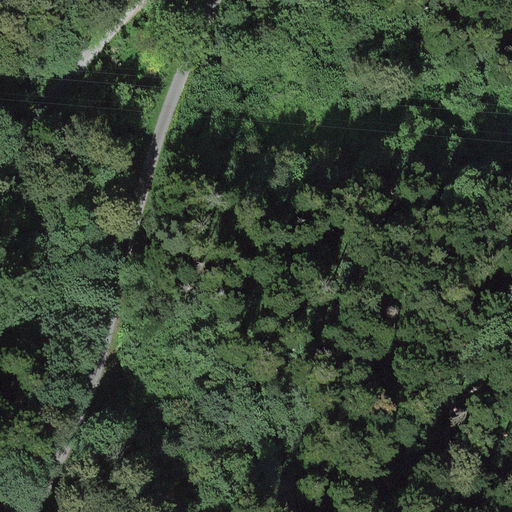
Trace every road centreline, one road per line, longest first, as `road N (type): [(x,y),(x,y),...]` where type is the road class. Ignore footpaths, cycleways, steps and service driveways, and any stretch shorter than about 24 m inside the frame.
road 1 (track): [(210,0),(173,79),(118,261),(97,384),(32,511)]
road 2 (track): [(0,160),(136,0)]
